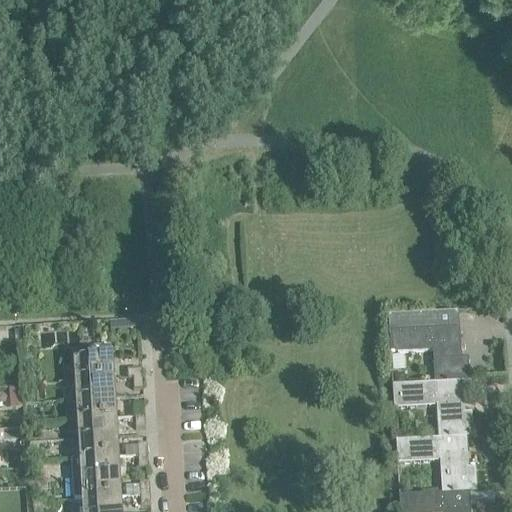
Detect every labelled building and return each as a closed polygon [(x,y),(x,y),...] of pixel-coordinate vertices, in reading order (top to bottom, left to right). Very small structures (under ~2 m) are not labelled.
[(432,353),(434,385),(434,386),(462,384),(469,384),(467,359),(460,360),(458,315),(387,319),(389,355),(432,353)] [(109,347),(88,348),(88,361),(109,360),(109,347)] [(72,364),(73,383),(112,381),(111,360),(109,360),(88,361),(72,362),(72,364)] [(126,380),(131,380),(141,379),(141,371),(126,372),(126,380)] [(403,375),(394,376),(394,385),(404,385),(403,375)] [(131,380),(132,392),(142,391),(141,379),(131,380)] [(73,383),(75,403),(113,400),(112,381),(73,383)] [(435,408),(437,440),(437,441),(465,439),(472,439),(471,415),(464,415),(462,384),(434,386),(434,385),(391,388),(393,410),(435,408)] [(75,403),(76,422),(114,420),(113,400),(75,403)] [(133,407),(134,419),(143,418),(143,406),(133,407)] [(143,418),(134,419),(134,431),(144,430),(143,418)] [(76,422),(77,442),(115,439),(114,420),(76,422)] [(408,432),(397,432),(398,443),(408,442),(408,432)] [(77,442),(78,461),(116,459),(115,439),(77,442)] [(439,463),(441,495),(441,496),(469,494),(469,495),(476,494),(474,470),(467,470),(465,439),(437,441),(437,440),(408,442),(398,443),(395,443),(396,466),(439,463)] [(135,446),(136,458),(146,457),(145,446),(135,446)] [(146,457),(136,458),(137,470),(146,469),(146,457)] [(78,461),(79,481),(118,479),(116,459),(78,461)] [(79,481),(80,501),(119,498),(118,479),(79,481)] [(138,487),(138,497),(148,496),(147,485),(138,485),(138,487)] [(138,487),(125,487),(125,498),(138,497),(138,487)] [(441,496),(441,495),(398,498),(399,511),(470,511),(469,495),(469,494),(441,496)] [(148,496),(138,497),(139,509),(149,509),(148,496)] [(80,501),(81,511),(119,511),(119,498),(80,501)]
